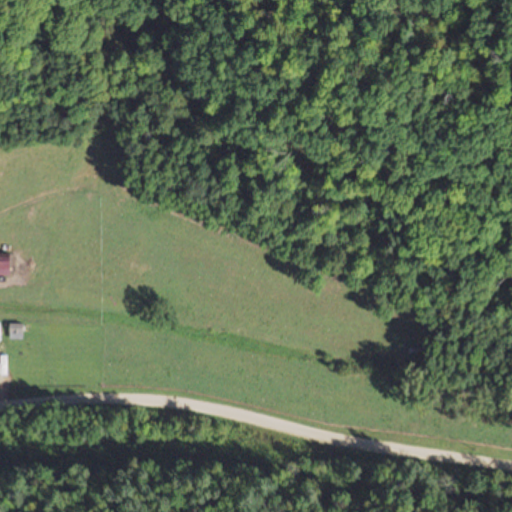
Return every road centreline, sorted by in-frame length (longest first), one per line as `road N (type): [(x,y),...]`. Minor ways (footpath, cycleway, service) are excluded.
road 1 (residential): [(0,410),(66,403),(203,407),(384,453),(511,469)]
road 2 (residential): [(461,463),(488,333)]
